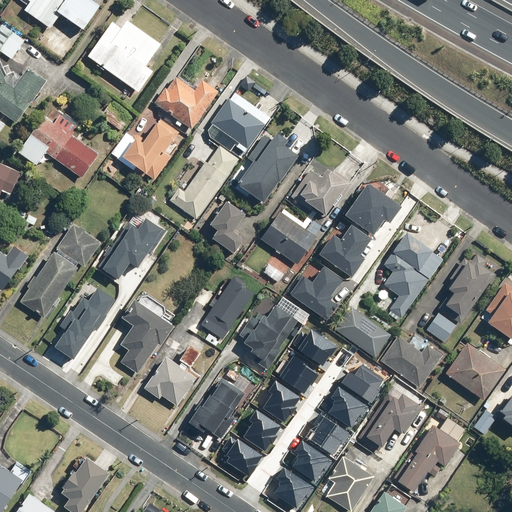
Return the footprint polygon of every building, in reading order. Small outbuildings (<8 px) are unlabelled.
[(19,0),(28,6),(25,11),(48,27),(51,29),(62,14),(85,31),(102,7),(92,0),(19,0)] [(163,46),(130,21),(124,29),(114,22),(89,56),(141,93),(156,72),(148,67),(163,46)] [(26,39),(2,25),(0,29),(0,51),(13,60),(26,39)] [(73,45),(51,29),(48,27),(39,40),(64,58),(73,45)] [(0,110),(19,124),(48,81),(30,68),(16,88),(7,82),(0,68),(0,110)] [(220,92),(201,78),(194,89),(177,76),(158,103),(193,129),(220,92)] [(250,92),(256,84),(247,77),(240,85),(250,92)] [(235,91),(213,124),(240,142),(237,147),(247,153),(249,149),(251,150),(273,118),(235,91)] [(112,103),(102,118),(121,131),(132,117),(112,103)] [(74,136),(82,126),(63,112),(56,122),(45,115),(19,154),(37,167),(47,153),(84,179),(101,155),(74,136)] [(146,141),(138,136),(123,158),(157,181),(174,156),(168,152),(182,132),(161,118),(146,141)] [(276,139),(267,133),(248,160),(254,165),(240,185),(267,204),(300,156),(288,147),(291,142),(280,135),(276,139)] [(187,193),(179,188),(170,201),(198,221),(241,160),(220,145),(187,193)] [(22,173),(0,163),(0,195),(1,196),(4,191),(12,195),(22,173)] [(324,179),(312,170),(292,197),(305,206),(307,203),(327,217),(352,183),(332,169),(324,179)] [(368,183),(345,216),(373,236),(384,220),(390,224),(402,207),(368,183)] [(249,213),(229,200),(212,227),(219,231),(213,240),(236,254),(246,239),(237,233),(249,213)] [(317,237),(325,226),(314,218),(306,230),(282,212),(262,240),(299,266),(319,239),(317,237)] [(138,233),(132,228),(97,275),(112,286),(132,259),(141,265),(168,229),(151,217),(138,233)] [(58,308),(64,300),(60,297),(82,266),(86,268),(103,243),(75,223),(21,302),(46,319),(55,306),(58,308)] [(333,235),(319,255),(351,277),(364,259),(360,256),(372,239),(351,225),(341,240),(333,235)] [(403,318),(431,278),(421,271),(434,251),(408,232),(385,264),(394,270),(384,284),(400,296),(390,309),(403,318)] [(30,255),(17,246),(9,257),(0,250),(0,288),(4,292),(30,255)] [(462,324),(483,293),(481,292),(488,281),(490,283),(496,274),(472,258),(450,290),(456,294),(451,301),(448,299),(441,310),(462,324)] [(285,275),(270,264),(264,271),(280,282),(285,275)] [(300,274),(287,293),(327,320),(337,305),(330,300),(332,297),(331,296),(343,280),(323,266),(312,282),(300,274)] [(218,346),(223,338),(226,340),(259,289),(236,275),(203,326),(212,331),(207,339),(218,346)] [(511,290),(504,285),(486,312),(495,318),(491,324),(511,338),(511,290)] [(75,357),(118,298),(104,287),(88,308),(80,302),(61,328),(69,334),(60,346),(75,357)] [(177,327),(170,323),(176,313),(146,294),(140,303),(135,300),(120,324),(131,330),(121,345),(130,351),(122,363),(140,375),(159,344),(164,347),(177,327)] [(260,358),(256,363),(269,371),(300,322),(294,318),(295,316),(278,305),(269,319),(257,312),(241,336),(248,340),(245,345),(255,351),(253,354),(260,358)] [(354,308),(337,331),(375,358),(392,334),(354,308)] [(439,313),(426,330),(446,344),(458,326),(439,313)] [(302,331),(293,344),(298,348),(297,349),(323,366),(330,355),(331,356),(337,347),(322,336),(322,335),(312,328),(308,335),(302,331)] [(407,341),(400,335),(381,360),(420,389),(444,355),(413,332),(407,341)] [(467,343),(446,374),(486,401),(507,370),(467,343)] [(294,355),(279,377),(304,394),(310,385),(312,386),(319,375),(313,371),(314,369),(294,355)] [(179,408),(199,380),(188,373),(190,370),(170,356),(147,390),(162,400),(164,397),(179,408)] [(350,371),(342,383),(371,403),(380,391),(377,389),(384,379),(362,364),(355,375),(350,371)] [(191,424),(205,432),(206,429),(225,440),(234,424),(230,422),(247,393),(219,377),(191,424)] [(272,394),(263,408),(284,423),(290,415),(291,416),(297,408),(295,406),(301,397),(276,380),(268,391),(272,394)] [(361,438),(382,451),(396,428),(406,435),(426,404),(395,384),(361,438)] [(369,407),(339,386),(331,398),(334,400),(333,403),(334,405),(328,413),(351,428),(357,420),(359,421),(369,407)] [(511,424),(511,392),(497,414),(511,424)] [(253,423),(243,437),(265,452),(270,443),(272,444),(277,436),(275,435),(281,426),(256,409),(249,420),(253,423)] [(486,435),(497,419),(487,411),(475,428),(486,435)] [(315,433),(310,441),(333,455),(341,443),(344,445),(351,434),(320,414),(313,425),(317,428),(314,432),(315,433)] [(434,427),(413,461),(404,455),(391,475),(400,481),(398,483),(414,493),(427,473),(435,478),(444,464),(448,467),(462,445),(434,427)] [(228,457),(225,462),(249,477),(258,464),(257,464),(262,455),(237,439),(236,440),(230,436),(222,450),(227,453),(225,455),(228,457)] [(302,441),(295,452),(298,454),(296,457),(298,458),(292,467),(315,482),(322,470),(325,472),(332,461),(302,441)] [(336,482),(327,497),(350,511),(353,511),(375,477),(344,457),(331,478),(336,482)] [(78,473),(76,472),(62,492),(72,499),(66,509),(70,511),(85,511),(112,473),(88,458),(78,473)] [(4,511),(30,475),(15,465),(10,472),(0,464),(0,511),(4,511)] [(284,467),(276,479),(280,481),(278,484),(280,485),(274,494),(297,509),(305,496),(308,498),(315,488),(284,467)] [(405,511),(409,508),(386,492),(372,511),(405,511)] [(17,511),(56,511),(30,494),(17,511)] [(167,511),(151,502),(144,511),(167,511)]
